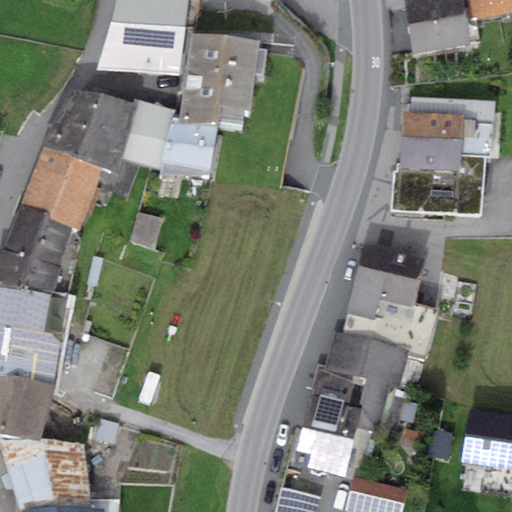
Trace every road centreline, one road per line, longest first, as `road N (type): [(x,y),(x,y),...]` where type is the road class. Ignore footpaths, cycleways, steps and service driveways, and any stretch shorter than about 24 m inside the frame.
road 1 (residential): [(242,511),(262,416),(356,161),(372,50),(367,0)]
road 2 (residential): [(0,231),(10,196),(114,0)]
